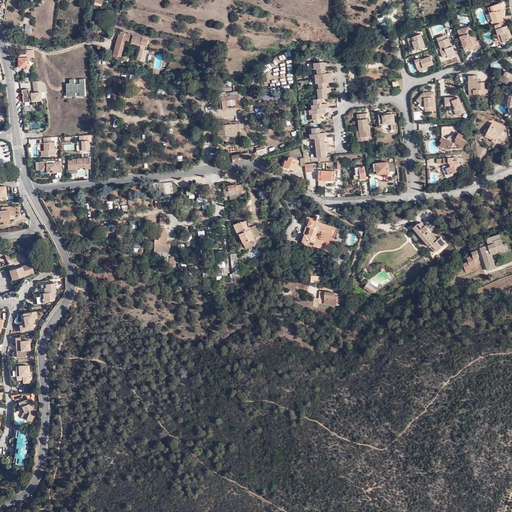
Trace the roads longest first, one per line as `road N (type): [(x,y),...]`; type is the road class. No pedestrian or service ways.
road 1 (residential): [(511,171),(458,191),(327,201),(257,165),(29,188)]
road 2 (tertiary): [(29,188),(72,281),(41,351),(39,472),(25,493),(0,502)]
